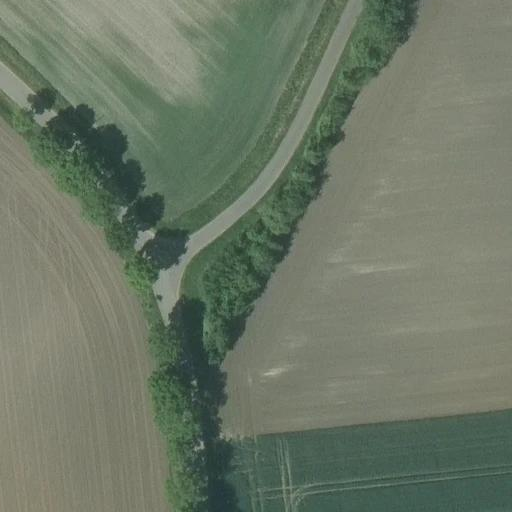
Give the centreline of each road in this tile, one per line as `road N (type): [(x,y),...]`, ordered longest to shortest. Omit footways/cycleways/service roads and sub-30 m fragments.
road 1 (unclassified): [(362,0),(273,175),(158,270)]
road 2 (unclassified): [(158,270),(127,203),(68,127),(0,66)]
road 3 (unclassified): [(158,270),(178,344),(203,511)]
